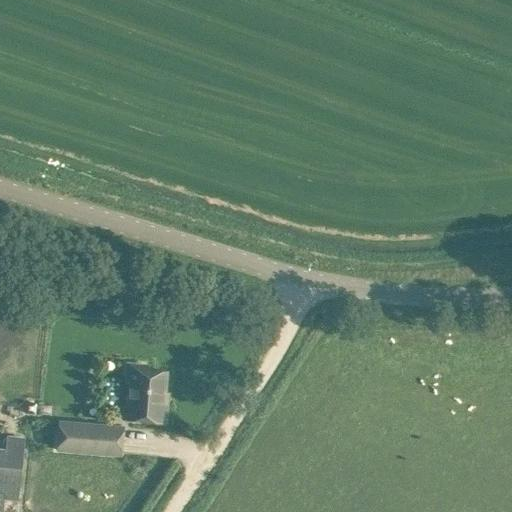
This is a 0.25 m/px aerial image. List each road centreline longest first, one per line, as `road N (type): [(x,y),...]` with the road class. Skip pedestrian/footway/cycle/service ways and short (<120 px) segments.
road 1 (unclassified): [(511,296),(436,299),(311,281),(0,188)]
road 2 (track): [(311,281),(166,511)]
